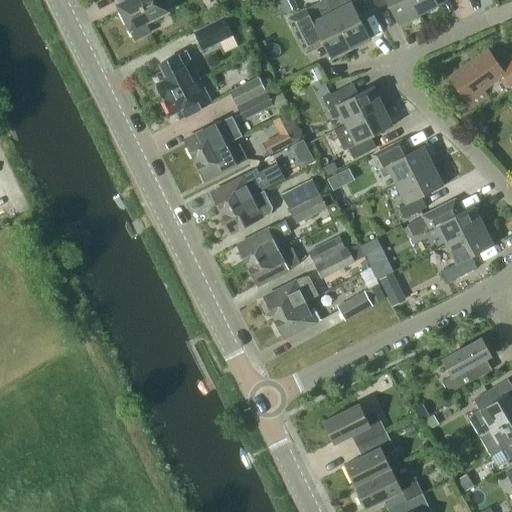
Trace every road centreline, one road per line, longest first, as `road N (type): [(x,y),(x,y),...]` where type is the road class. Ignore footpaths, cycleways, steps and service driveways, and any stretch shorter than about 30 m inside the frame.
road 1 (tertiary): [(262,405),(59,0)]
road 2 (residential): [(511,192),(400,77),(395,54),(511,5)]
road 3 (residential): [(262,405),(493,288)]
